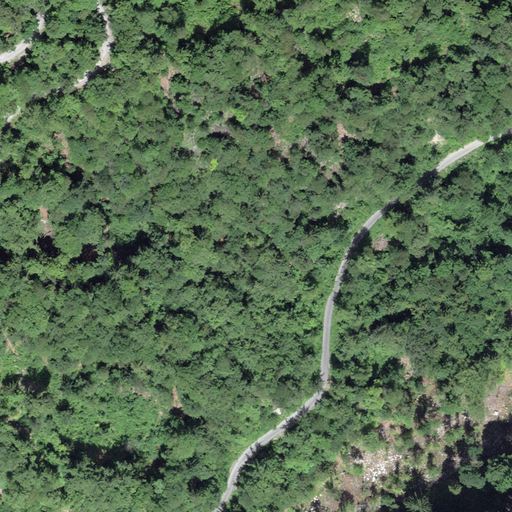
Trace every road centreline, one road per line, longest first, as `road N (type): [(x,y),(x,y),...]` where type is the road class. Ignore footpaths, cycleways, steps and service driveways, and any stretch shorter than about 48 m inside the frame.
road 1 (unclassified): [(511,131),(478,143),(405,192),(358,237),(330,304),(319,396),(241,461),(217,511)]
road 2 (unclassified): [(0,126),(32,97),(98,68),(108,35),(96,0)]
